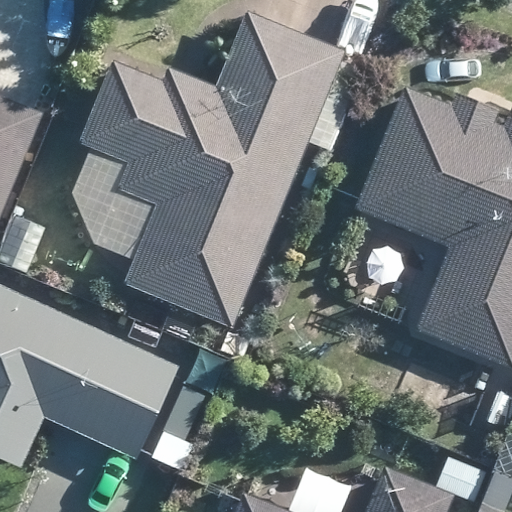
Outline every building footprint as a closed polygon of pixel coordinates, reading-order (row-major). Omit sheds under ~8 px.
[(64,67),(83,8),(59,0),(55,0),(52,10),(36,58),(49,62),(64,67)] [(347,62),(351,51),(257,13),(254,22),(227,86),(201,75),(178,66),(172,81),(122,61),(96,125),(89,141),(138,161),(127,188),(165,203),(135,275),(132,283),(238,326),(347,62)] [(507,110),(472,95),(466,93),(461,105),(413,87),(362,208),(368,210),(455,247),(422,328),(488,356),(511,365),(511,126),(502,122),(507,110)] [(0,225),(47,112),(33,106),(0,92),(0,225)] [(184,367),(111,333),(0,280),(0,454),(29,467),(53,416),(59,418),(144,458),(184,367)] [(253,338),(233,330),(225,348),(246,357),(253,338)] [(189,387),(169,430),(188,439),(208,397),(189,387)] [(507,426),(511,414),(511,396),(501,392),(489,418),(507,426)] [(452,453),(439,484),(479,501),(492,470),(452,453)] [(436,485),(422,479),(389,466),(371,511),(300,511),(252,492),(243,511),(452,511),(460,494),(436,485)] [(511,475),(502,470),(487,501),(508,511),(511,502),(511,475)]
